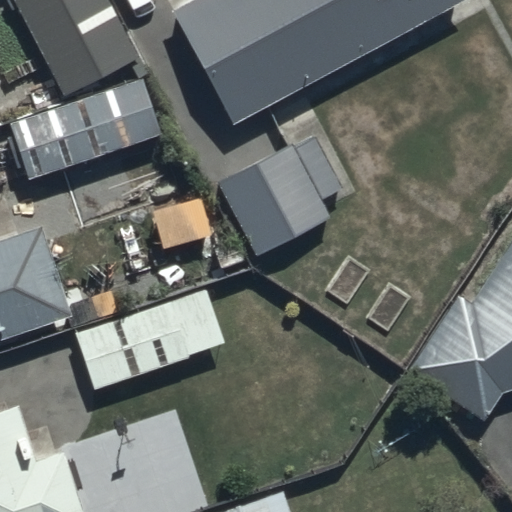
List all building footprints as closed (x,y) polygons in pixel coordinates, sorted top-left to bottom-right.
[(136,44),(113,0),(18,0),(62,82),(136,44)] [(174,0),(171,2),(233,118),(454,0),(174,0)] [(163,128),(143,69),(2,117),(22,175),(163,128)] [(316,133),(215,177),(248,251),(334,213),(326,197),(341,190),(316,133)] [(0,331),(74,307),(43,214),(0,228),(0,331)] [(511,239),(474,299),(457,288),(407,365),(485,415),(505,383),(511,380),(511,239)] [(72,328),(91,383),(227,338),(209,282),(72,328)] [(0,511),(85,511),(62,440),(36,448),(19,397),(0,403),(0,511)] [(294,511),(286,485),(204,511),(294,511)]
